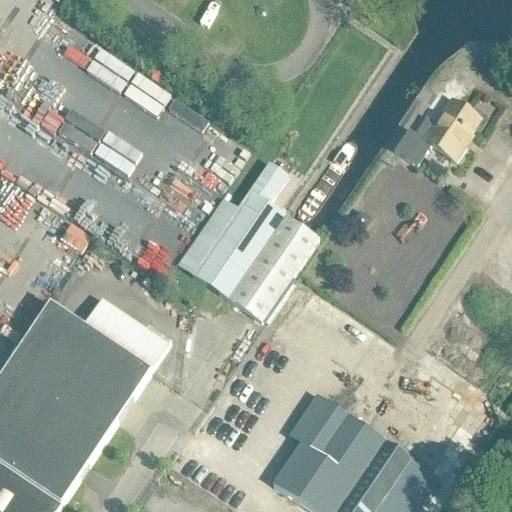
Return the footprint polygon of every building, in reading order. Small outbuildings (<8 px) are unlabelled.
[(410,134),(394,158),(417,173),(432,151),(456,168),(467,153),(464,151),(473,137),(476,139),(481,138),(489,126),(488,122),(476,114),(472,115),(470,119),(452,107),(437,130),(428,124),(418,140),(410,134)] [(270,170),(193,283),(262,330),(320,246),(270,211),(289,183),(270,170)] [(147,336),(102,306),(85,334),(50,311),(0,386),(0,511),(62,511),(172,348),(149,333),(147,336)] [(464,435),(482,409),(426,372),(409,398),(464,435)] [(401,511),(426,477),(385,449),(317,401),(289,442),(302,451),(272,494),(298,511),(401,511)]
